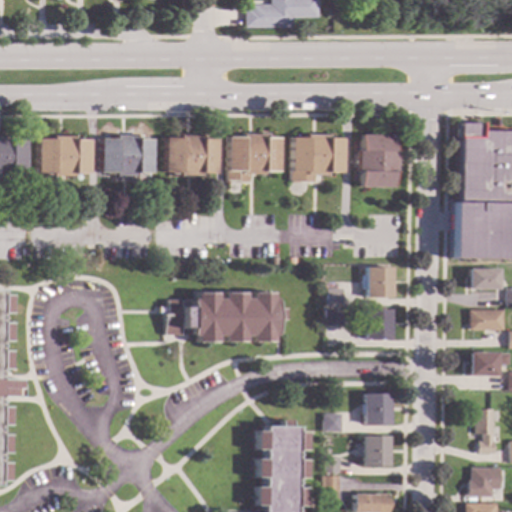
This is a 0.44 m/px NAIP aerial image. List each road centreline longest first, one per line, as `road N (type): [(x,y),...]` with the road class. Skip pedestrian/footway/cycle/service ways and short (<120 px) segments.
road 1 (secondary): [(511,56),(0,60)]
road 2 (secondary): [(0,98),(511,95)]
road 3 (residential): [(426,57),(420,511)]
road 4 (residential): [(151,59),(139,38),(124,32),(0,32)]
